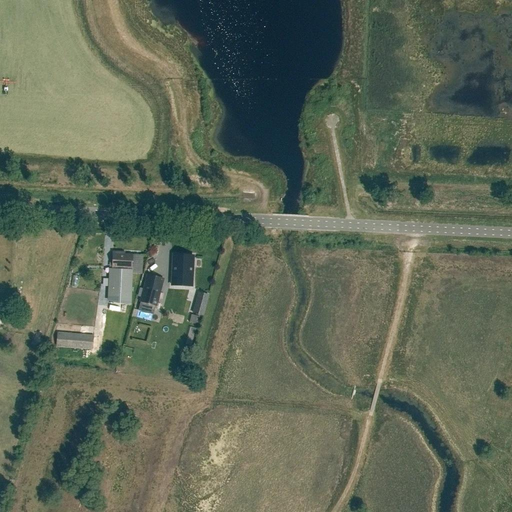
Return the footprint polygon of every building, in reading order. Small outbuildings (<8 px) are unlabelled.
[(131,282),(132,255),(123,255),(123,253),(113,252),(112,276),(119,276),(119,279),(113,279),(113,288),(112,288),(109,302),(126,305),(129,289),(128,289),(128,282),(131,282)] [(193,256),(191,255),(191,257),(183,257),(184,255),(173,255),(173,262),(172,285),(182,286),(182,284),(190,285),(190,286),(191,286),(193,256)] [(155,314),(157,307),(164,279),(147,274),(138,310),(155,314)] [(206,305),(196,302),(193,313),(203,316),(206,305)] [(199,317),(190,314),(188,323),(196,325),(199,317)] [(56,347),(92,349),(92,344),(93,335),(57,333),(56,347)]
